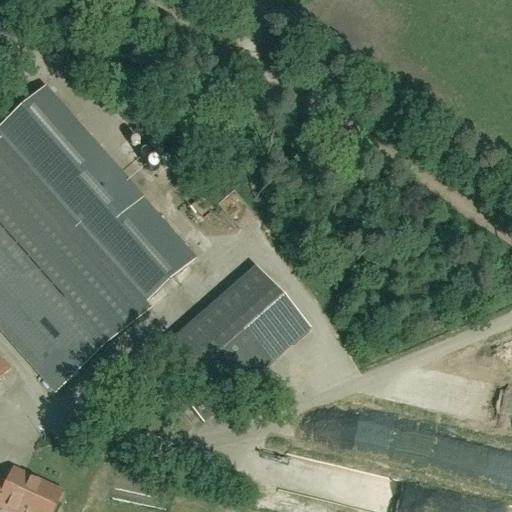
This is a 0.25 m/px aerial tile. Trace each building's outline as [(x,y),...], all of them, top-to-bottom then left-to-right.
[(117,175),(44,93),(0,131),(0,325),(58,391),(150,311),(145,305),(194,262),(117,175)] [(309,332),(255,271),(149,364),(203,425),(309,332)] [(0,380),(10,369),(0,359),(0,380)] [(452,506),(455,491),(471,494),(484,488),(511,493),(511,484),(508,484),(505,478),(497,476),(498,470),(492,457),(485,456),(487,445),(367,422),(363,443),(362,441),(327,458),(388,470),(402,496),(400,507),(395,497),(392,511),(448,511),(451,502),(452,506)] [(0,509),(6,511),(53,511),(61,495),(13,473),(7,485),(0,482),(0,509)]
